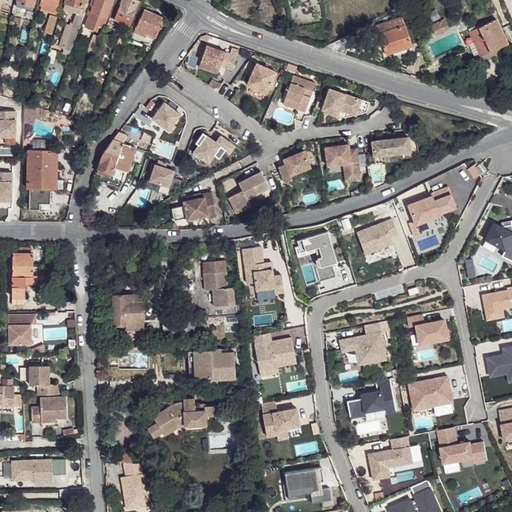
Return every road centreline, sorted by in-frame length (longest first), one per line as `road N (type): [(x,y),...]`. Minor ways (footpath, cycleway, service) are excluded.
road 1 (tertiary): [(79,232),(209,234),(301,217),(399,186),(499,140)]
road 2 (residential): [(451,263),(314,308),(326,423),(362,511)]
road 3 (unclassified): [(511,119),(414,92),(197,10)]
road 4 (residential): [(79,232),(97,511)]
road 5 (unclassified): [(79,232),(91,155),(159,61)]
road 6 (residential): [(451,263),(480,413)]
road 7 (residential): [(159,61),(274,145)]
road 8 (residential): [(499,140),(494,174),(451,263)]
road 9 (residential): [(274,145),(403,113)]
